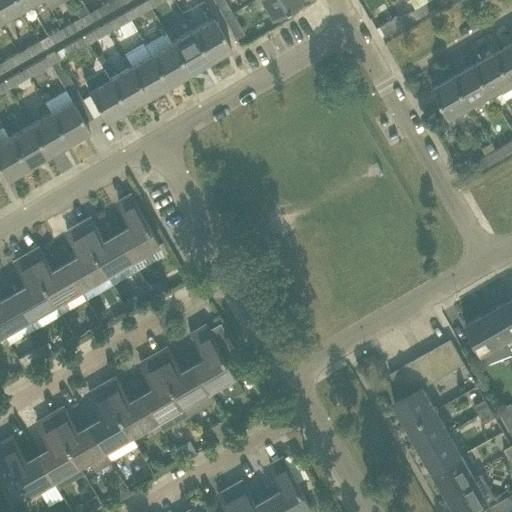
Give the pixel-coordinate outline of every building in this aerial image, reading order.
[(16,0),(0,0),(0,19),(21,8),(16,0)] [(120,4),(117,0),(107,0),(101,3),(87,11),(92,20),(120,4)] [(151,7),(146,0),(143,0),(125,10),(130,19),(144,11),(147,18),(155,13),(151,7)] [(224,0),(213,0),(223,17),(231,12),(224,0)] [(301,0),(260,0),(271,18),(301,0)] [(410,0),(415,8),(420,16),(441,4),(438,0),(410,0)] [(405,24),(420,16),(415,8),(400,16),(399,14),(380,25),(386,35),(405,24)] [(105,22),(110,31),(119,25),(125,35),(136,29),(130,19),(125,10),(105,22)] [(92,20),(87,11),(61,27),(66,36),(92,20)] [(243,33),(231,12),(223,17),(235,38),(243,33)] [(192,29),(210,60),(231,47),(213,16),(213,17),(192,29)] [(84,34),(89,43),(110,31),(105,22),(84,34)] [(66,36),(61,27),(39,39),(44,48),(66,36)] [(171,41),(189,72),(210,60),(192,29),(171,41)] [(67,55),(89,43),(84,34),(62,46),(67,55)] [(17,52),(22,61),(44,48),(39,39),(17,52)] [(168,84),(150,53),(142,41),(124,51),(131,64),(129,65),(147,96),(168,84)] [(171,41),(150,53),(168,84),(189,72),(171,41)] [(495,50),(511,80),(511,41),(496,51),(496,50),(495,50)] [(474,62),(491,92),(511,80),(495,50),(495,51),(475,62),(474,62)] [(29,76),(50,63),(59,59),(54,51),(25,67),(29,76)] [(0,61),(0,70),(1,72),(22,61),(17,52),(0,61)] [(93,116),(59,59),(50,63),(65,88),(44,100),(51,112),(50,112),(68,142),(89,130),(84,121),(93,116)] [(491,92),(474,62),(474,63),(454,74),(453,74),(471,104),(491,92)] [(109,77),(127,108),(147,96),(129,65),(109,77)] [(25,67),(4,79),(8,87),(29,76),(25,67)] [(109,77),(108,77),(103,68),(84,79),(90,88),(87,90),(105,121),(127,108),(109,77)] [(453,74),(453,75),(433,86),(432,86),(449,117),(450,116),(471,104),(453,74)] [(0,91),(8,87),(4,79),(0,81),(0,91)] [(68,142),(50,112),(30,124),(47,154),(68,142)] [(47,154),(30,124),(9,136),(27,166),(47,154)] [(0,169),(5,179),(27,166),(9,136),(0,141),(0,169)] [(511,149),(511,138),(496,148),(500,156),(511,149)] [(496,148),(495,148),(490,139),(486,141),(488,144),(482,148),(485,154),(475,160),(479,168),(500,156),(496,148)] [(118,232),(133,258),(160,243),(131,193),(118,200),(132,224),(118,232)] [(79,223),(107,273),(133,258),(118,232),(104,240),(91,216),(79,223)] [(79,223),(67,230),(81,254),(67,262),(82,288),(107,273),(79,223)] [(87,298),(82,288),(67,262),(53,270),(39,246),(27,253),(56,303),(62,313),(87,298)] [(15,291),(30,318),(56,303),(27,253),(15,259),(29,283),(15,291)] [(15,291),(1,299),(0,297),(0,324),(4,332),(30,318),(15,291)] [(511,298),(511,297),(488,311),(505,339),(511,334),(511,298)] [(511,352),(511,351),(505,339),(488,311),(465,324),(481,352),(487,361),(511,352)] [(194,364),(209,391),(221,384),(225,390),(235,394),(243,389),(206,323),(192,331),(206,356),(194,364)] [(452,369),(464,362),(450,338),(438,345),(452,369)] [(51,353),(44,342),(19,356),(26,367),(28,366),(42,358),(51,353)] [(426,352),(440,376),(452,369),(438,345),(426,352)] [(154,354),(188,413),(214,399),(209,391),(194,364),(181,371),(167,346),(154,354)] [(413,359),(427,383),(440,376),(426,352),(413,359)] [(142,393),(158,420),(162,428),(188,413),(154,354),(140,361),(155,386),(142,393)] [(415,390),(422,386),(427,383),(413,359),(401,366),(415,390)] [(403,397),(415,390),(401,366),(389,373),(403,397)] [(158,420),(142,393),(130,401),(115,376),(102,383),(132,435),(158,420)] [(137,444),(132,435),(102,383),(89,391),(103,416),(91,423),(111,459),(137,444)] [(407,425),(435,409),(422,386),(415,390),(403,397),(394,402),(407,425)] [(474,405),(479,413),(489,407),(484,399),(474,405)] [(498,409),(511,431),(511,404),(510,402),(498,409)] [(112,461),(111,459),(91,423),(78,430),(64,405),(51,413),(80,464),(90,459),(96,470),(112,461)] [(494,416),(489,407),(479,413),(484,422),(494,416)] [(420,448),(448,432),(435,409),(407,425),(420,448)] [(39,453),(54,479),(80,464),(51,413),(37,421),(52,446),(39,453)] [(433,470),(461,454),(448,432),(420,448),(433,470)] [(0,445),(28,494),(54,479),(39,453),(26,460),(12,435),(0,442),(0,445)] [(446,493),(474,477),(461,454),(433,470),(446,493)] [(270,495),(279,511),(317,511),(314,503),(310,505),(282,456),(270,463),(284,487),(270,495)] [(446,493),(457,511),(467,511),(488,500),(474,477),(446,493)] [(279,511),(270,495),(256,503),(242,479),(230,486),(244,511),(279,511)] [(244,511),(230,486),(218,493),(229,511),(244,511)]
